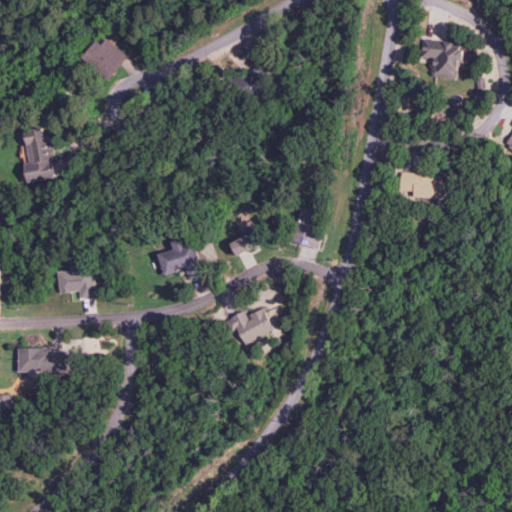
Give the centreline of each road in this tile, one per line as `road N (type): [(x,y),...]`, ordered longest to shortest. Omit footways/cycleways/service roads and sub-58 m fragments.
road 1 (residential): [(398,0),(346,278),(321,352),(265,445),(198,511)]
road 2 (residential): [(346,278),(306,263),(274,263),(174,312),(0,323)]
road 3 (residential): [(375,143),(474,138),(501,111),(508,80),(499,40),(473,16),(427,0)]
road 4 (residential): [(33,511),(92,459),(127,395),(139,317)]
road 5 (residential): [(296,0),(159,78),(136,102)]
